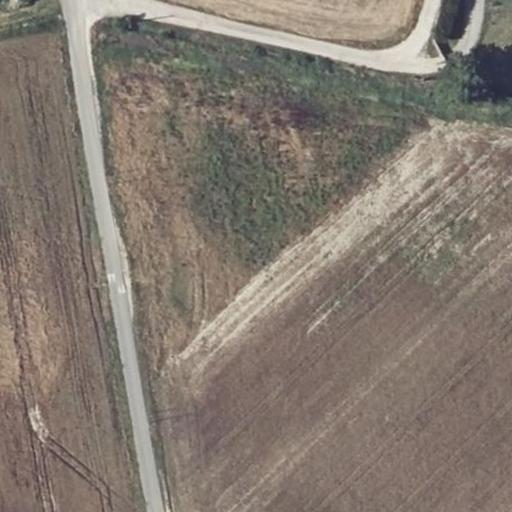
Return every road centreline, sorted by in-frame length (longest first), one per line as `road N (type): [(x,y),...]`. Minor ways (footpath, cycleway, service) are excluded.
road 1 (residential): [(64,0),(157,511)]
road 2 (track): [(64,0),(409,72),(427,0)]
